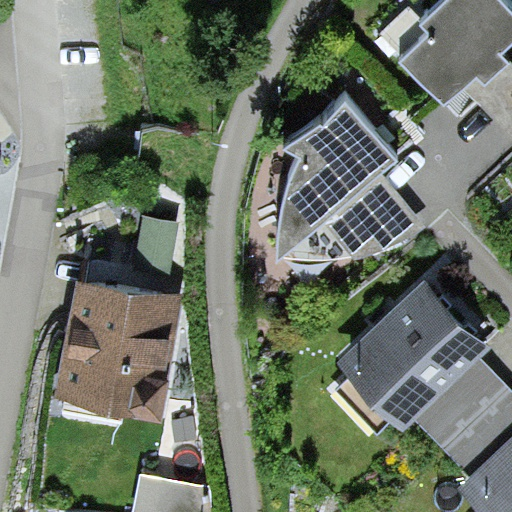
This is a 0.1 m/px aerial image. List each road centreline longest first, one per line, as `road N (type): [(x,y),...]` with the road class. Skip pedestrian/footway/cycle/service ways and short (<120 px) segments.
road 1 (residential): [(303,0),(238,143),(221,300),(249,511)]
road 2 (residential): [(37,0),(47,156),(0,397)]
